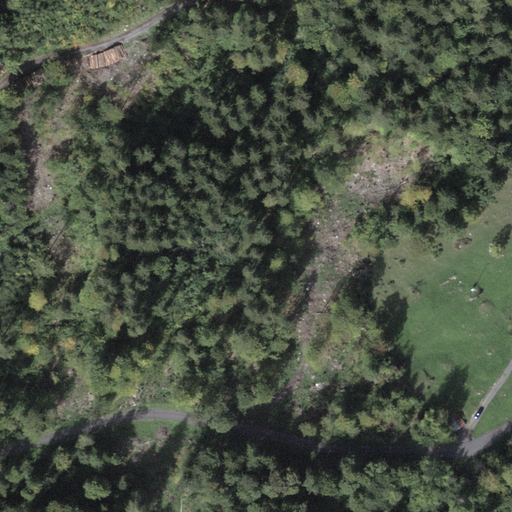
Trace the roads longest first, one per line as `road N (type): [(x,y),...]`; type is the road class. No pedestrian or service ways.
road 1 (unclassified): [(511,424),(462,448),(341,449),(160,413),(0,452)]
road 2 (track): [(92,425),(222,292),(244,248),(312,171),(432,75)]
road 3 (track): [(0,241),(45,215),(105,151),(195,77),(238,54),(404,0)]
road 4 (track): [(0,87),(20,69),(132,34),(189,0)]
road 5 (track): [(27,511),(111,420)]
